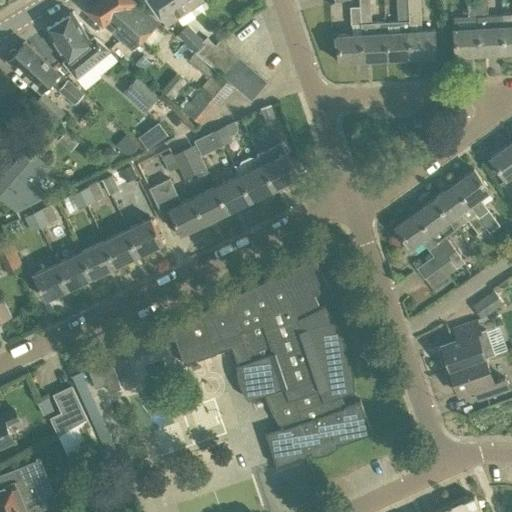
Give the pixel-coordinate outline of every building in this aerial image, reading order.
[(131,49),(158,23),(131,0),(100,0),(86,9),(103,24),(103,23),(131,49)] [(150,0),(167,24),(202,0),(201,0),(150,0)] [(387,59),(385,21),(372,22),(370,0),(359,0),(359,6),(360,6),(361,24),(362,24),(362,33),(363,60),(387,59)] [(408,3),(411,57),(436,56),(435,29),(422,30),(420,0),(407,0),(408,3)] [(468,18),(477,17),(478,17),(477,0),(474,0),(467,0),(468,18)] [(477,0),(478,17),(477,17),(478,27),(479,27),(480,54),(505,52),(502,15),(488,16),(487,0),(477,0)] [(387,59),(411,57),(408,3),(399,4),(399,21),(385,21),(387,59)] [(351,24),(361,24),(360,6),(359,6),(350,7),(351,24)] [(90,40),(72,11),(46,27),(66,60),(64,61),(77,77),(109,51),(95,36),(90,40)] [(505,52),(511,51),(511,14),(502,15),(505,52)] [(216,70),(235,87),(251,101),(267,81),(219,40),(215,45),(207,36),(203,40),(187,24),(176,34),(185,43),(184,43),(195,52),(216,70)] [(455,55),(480,54),(479,27),(478,27),(454,28),(455,55)] [(338,61),(363,60),(362,33),(337,35),(338,61)] [(60,75),(23,40),(15,48),(12,48),(8,52),(9,55),(6,58),(42,92),(34,101),(55,121),(40,138),(50,147),(58,139),(67,149),(76,139),(57,121),(65,112),(44,92),(53,83),(73,103),(82,93),(62,73),(60,75)] [(195,53),(195,52),(184,43),(177,51),(206,78),(212,71),(200,60),(201,59),(195,53)] [(215,109),(235,87),(216,70),(183,109),(199,124),(200,123),(213,108),(215,109)] [(182,79),(175,73),(162,88),(169,95),(182,79)] [(144,112),(159,96),(138,76),(123,92),(144,112)] [(266,123),(276,120),(271,104),(261,108),(266,123)] [(217,129),(224,144),(234,139),(226,124),(217,129)] [(201,155),(224,144),(217,129),(209,133),(194,140),(201,155)] [(129,137),(119,147),(128,157),(139,146),(129,137)] [(511,146),(510,143),(490,157),(506,179),(511,174),(511,146)] [(209,157),(217,173),(236,162),(228,147),(209,157)] [(0,198),(15,211),(16,211),(46,196),(34,185),(49,168),(26,148),(0,178),(0,198)] [(169,171),(177,167),(170,151),(161,155),(169,171)] [(263,163),(275,188),(298,177),(286,152),(263,163)] [(275,188),(263,163),(263,164),(257,153),(256,154),(257,156),(253,157),(250,156),(241,161),(239,164),(235,164),(234,165),(239,175),(251,200),(275,188)] [(453,184),(485,228),(486,227),(490,232),(500,225),(480,197),(490,190),(474,169),(453,184)] [(109,194),(120,189),(112,174),(102,179),(109,194)] [(228,211),(251,200),(239,175),(216,186),(228,211)] [(204,222),(192,197),(182,203),(170,178),(150,187),(164,216),(171,213),(181,233),(204,222)] [(478,233),(485,228),(453,184),(434,198),(456,228),(468,220),(478,233)] [(78,209),(96,201),(89,186),(71,194),(78,209)] [(204,222),(228,211),(216,186),(192,197),(204,222)] [(446,235),(456,228),(434,198),(416,211),(451,259),(450,260),(456,268),(465,262),(446,235)] [(31,231),(49,224),(42,208),(25,216),(31,231)] [(424,278),(450,260),(451,259),(416,211),(395,226),(411,247),(421,240),(433,256),(416,267),(424,278)] [(127,229),(139,253),(162,242),(151,218),(127,229)] [(116,265),(139,253),(127,229),(104,240),(116,265)] [(92,276),(116,265),(104,240),(80,252),(92,276)] [(69,287),(92,276),(80,252),(57,263),(69,287)] [(330,289),(315,257),(201,312),(172,325),(184,364),(216,352),(232,346),(239,365),(236,366),(237,367),(240,384),(241,386),(242,389),(243,392),(245,395),(248,398),(249,399),(248,399),(248,401),(270,393),(282,427),(265,433),(277,467),(308,456),(307,455),(318,451),(318,455),(322,455),(323,454),(326,453),(328,453),(330,451),(333,450),(331,447),(341,443),(342,445),(372,434),(361,400),(345,405),(342,397),(356,392),(355,390),(354,391),(353,383),(353,375),(351,367),(350,359),(347,351),(345,343),(342,336),(338,328),(334,321),(330,314),(325,308),(327,307),(326,306),(321,308),(314,295),(329,288),(330,289)] [(46,299),(69,287),(57,263),(34,274),(46,299)] [(481,318),(502,303),(494,290),(472,305),(481,318)] [(0,302),(0,320),(10,316),(3,301),(0,302)] [(451,370),(486,358),(486,357),(495,354),(486,328),(480,330),(476,320),(453,328),(457,339),(442,344),(451,370)] [(486,358),(451,370),(459,393),(482,385),(486,397),(509,389),(505,377),(494,381),(486,358)] [(102,371),(99,363),(88,367),(95,388),(107,384),(110,392),(121,388),(114,367),(102,371)] [(58,435),(87,417),(72,385),(52,393),(61,411),(50,417),(58,435)] [(43,415),(54,410),(48,397),(37,403),(43,415)] [(20,423),(13,409),(0,414),(0,446),(14,441),(9,428),(20,423)] [(87,417),(58,435),(74,469),(105,455),(87,417)] [(66,511),(63,502),(57,504),(40,460),(0,475),(0,511),(66,511)] [(108,511),(119,511),(128,509),(115,479),(104,483),(106,494),(102,496),(108,511)] [(450,506),(452,511),(481,511),(474,495),(450,506)]
